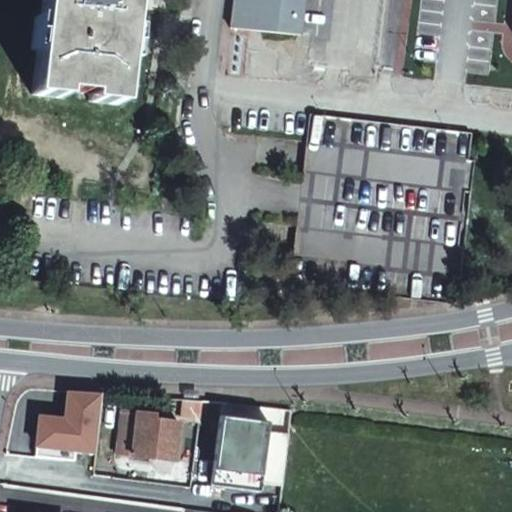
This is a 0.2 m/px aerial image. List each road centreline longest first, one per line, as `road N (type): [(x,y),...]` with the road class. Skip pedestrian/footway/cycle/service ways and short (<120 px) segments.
road 1 (secondary): [(0,360),(191,379),(360,372),(511,348)]
road 2 (secondary): [(511,309),(289,340),(0,327)]
road 3 (residential): [(218,95),(207,231),(121,236),(33,225)]
road 4 (residential): [(218,95),(511,129)]
